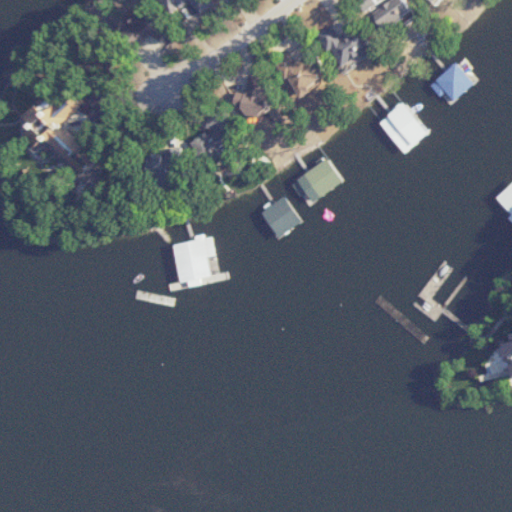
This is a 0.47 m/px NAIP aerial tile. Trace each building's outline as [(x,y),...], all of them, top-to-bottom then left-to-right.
[(177,0),(186,13),(207,0),(177,0)] [(396,27),(428,14),(422,0),(401,0),(387,6),(396,27)] [(142,31),(171,43),(179,23),(150,11),(142,31)] [(356,69),(390,51),(376,25),(354,37),(350,28),(337,35),(356,69)] [(511,50),(511,36),(500,27),(481,50),(500,65),(511,50)] [(345,73),(327,55),(317,64),(312,59),(299,71),(323,95),(345,73)] [(472,81),(456,63),(439,79),(455,97),(472,81)] [(255,92),(254,113),(290,115),(291,76),(265,75),(264,92),(255,92)] [(74,123),(88,110),(77,97),(69,105),(60,96),(37,117),(45,124),(38,131),(88,184),(111,163),(74,123)] [(404,155),(433,135),(410,100),(380,120),(404,155)] [(223,115),(220,150),(241,152),(244,118),(223,115)] [(166,169),(186,180),(192,167),(173,157),(166,169)] [(341,182),(327,157),(304,170),(317,194),(341,182)] [(511,187),(502,197),(511,206),(511,187)] [(305,221),(290,196),(260,213),(275,239),(305,221)] [(215,277),(211,255),(216,253),(212,237),(191,242),(195,260),(184,262),(189,282),(215,277)]
